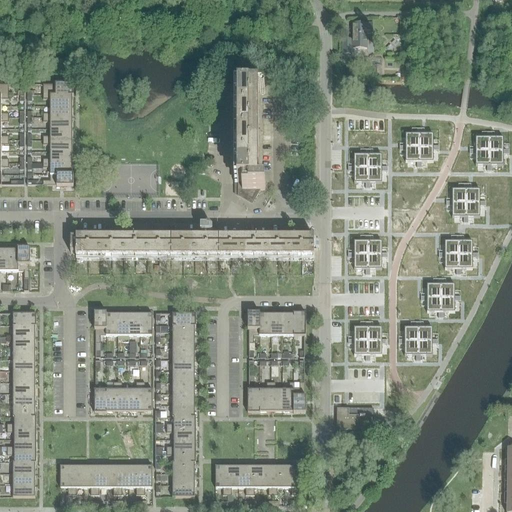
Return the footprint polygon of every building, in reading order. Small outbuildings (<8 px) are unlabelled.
[(367,36),(372,36),(372,25),(353,25),(353,40),(343,40),(342,55),(353,55),(353,50),(367,50),(367,36)] [(381,77),(382,66),(371,66),(371,77),(381,77)] [(0,96),(8,96),(8,86),(0,85),(0,96)] [(72,96),(72,97),(73,97),(73,85),(55,85),(55,86),(43,86),(43,96),(72,96)] [(245,198),(246,197),(249,198),(252,200),(257,191),(265,191),(265,184),(258,184),(258,89),(234,89),(234,184),(237,184),(237,194),(245,198)] [(0,107),(1,108),(1,101),(8,101),(8,96),(0,96),(0,107)] [(43,96),(43,101),(50,101),(50,108),(72,108),(72,97),(72,96),(43,96)] [(50,119),(72,119),(72,108),(50,108),(50,115),(43,115),(43,119),(50,119)] [(72,131),(72,119),(50,119),(43,119),(43,124),(50,124),(50,131),(72,131)] [(50,142),(72,142),(72,131),(50,131),(50,137),(43,137),(43,142),(50,142)] [(405,136),(405,150),(419,150),(419,136),(405,136)] [(419,136),(419,150),(433,150),(433,136),(419,136)] [(475,139),(475,153),(489,153),(489,139),(475,139)] [(489,139),(489,153),(503,153),(503,139),(489,139)] [(72,153),(72,142),(50,142),(43,142),(43,147),(50,147),(50,153),(72,153)] [(405,150),(405,164),(419,164),(419,150),(405,150)] [(419,150),(419,164),(433,164),(433,150),(419,150)] [(50,165),(72,165),(72,153),(50,153),(50,160),(43,160),(43,165),(50,165)] [(475,153),(475,167),(489,167),(489,153),(475,153)] [(489,153),(489,167),(503,167),(503,153),(489,153)] [(354,156),(354,170),(368,170),(368,156),(354,156)] [(368,156),(368,170),(382,170),(382,156),(368,156)] [(72,176),(72,165),(50,165),(43,165),(43,170),(50,170),(50,177),(57,177),(57,176),(72,176)] [(354,170),(354,184),(368,184),(368,170),(354,170)] [(368,170),(368,184),(382,184),(382,170),(368,170)] [(57,188),(73,188),(73,176),(72,176),(57,176),(57,177),(50,177),(50,182),(43,182),(43,186),(57,186),(57,188)] [(452,191),(452,205),(466,205),(466,191),(452,191)] [(466,191),(466,205),(480,205),(480,191),(466,191)] [(452,205),(452,219),(466,219),(466,205),(452,205)] [(466,205),(466,219),(480,219),(480,205),(466,205)] [(202,238),(212,238),(212,236),(212,227),(209,224),(204,224),(202,226),(202,238)] [(314,238),(262,238),(212,238),(202,238),(76,238),(76,239),(71,239),(71,254),(77,254),(77,262),(314,262),(314,238)] [(354,243),(354,257),(368,257),(368,243),(354,243)] [(368,243),(368,257),(382,257),(382,243),(368,243)] [(445,243),(445,257),(459,257),(459,243),(445,243)] [(459,243),(459,257),(473,257),(473,243),(459,243)] [(18,273),(24,273),(24,280),(29,280),(29,267),(30,267),(30,250),(18,250),(18,251),(18,273)] [(7,273),(18,273),(18,251),(7,251),(7,273)] [(354,257),(354,271),(368,271),(368,257),(354,257)] [(368,257),(368,271),(382,271),(382,257),(368,257)] [(445,257),(445,271),(459,271),(459,257),(445,257)] [(459,257),(459,271),(473,271),(473,257),(459,257)] [(426,286),(426,300),(440,300),(440,286),(426,286)] [(440,286),(440,300),(454,300),(454,286),(440,286)] [(426,300),(426,314),(440,314),(440,300),(426,300)] [(440,300),(440,314),(454,314),(454,300),(440,300)] [(107,314),(94,314),(94,331),(96,331),(96,344),(101,344),(101,338),(106,338),(106,331),(106,316),(107,316),(107,314)] [(259,338),(259,316),(260,316),(260,314),(247,314),(247,331),(249,331),(249,345),(255,345),(255,338),(259,338)] [(294,338),(304,338),(306,338),(306,314),(293,314),(293,316),(294,316),(294,338)] [(13,328),(35,328),(36,328),(36,316),(13,316),(13,328)] [(106,331),(106,338),(117,338),(117,316),(107,316),(106,316),(106,331)] [(129,316),(117,316),(117,338),(129,338),(129,316)] [(140,316),(129,316),(129,338),(140,338),(140,316)] [(140,338),(151,337),(151,338),(152,338),(152,316),(140,316),(140,338)] [(194,328),(196,328),(196,316),(172,316),(172,328),(194,328)] [(271,316),(260,316),(259,316),(259,338),(271,338),(271,316)] [(282,316),(271,316),(271,338),(282,338),(282,316)] [(282,338),(294,338),(294,316),(293,316),(289,316),(282,316),(282,338)] [(13,328),(13,339),(35,339),(35,328),(13,328)] [(172,328),(172,339),(195,339),(194,328),(172,328)] [(354,329),(354,343),(368,343),(368,329),(354,329)] [(368,329),(368,343),(382,343),(382,329),(368,329)] [(404,329),(404,343),(418,343),(418,329),(404,329)] [(418,329),(418,343),(432,343),(432,329),(418,329)] [(13,339),(13,350),(35,350),(35,339),(13,339)] [(195,339),(172,339),(172,350),(194,350),(195,339)] [(354,343),(354,357),(368,357),(368,343),(354,343)] [(368,343),(368,357),(382,357),(382,343),(368,343)] [(404,343),(404,357),(418,357),(418,343),(404,343)] [(418,343),(418,357),(432,357),(432,343),(418,343)] [(13,350),(13,362),(35,362),(35,350),(13,350)] [(172,350),(172,362),(194,362),(194,350),(172,350)] [(13,362),(13,373),(35,373),(35,362),(13,362)] [(172,362),(172,373),(194,373),(194,362),(172,362)] [(35,373),(13,373),(13,385),(35,385),(35,373)] [(194,373),(172,373),(172,385),(194,385),(194,373)] [(259,413),(260,413),(271,413),(271,384),(266,384),(266,391),(259,391),(259,413)] [(271,384),(271,413),(282,413),(282,391),(276,391),(276,384),(271,384)] [(289,391),(282,391),(282,413),(293,414),(294,414),(294,391),(294,384),(289,384),(289,391)] [(294,414),(293,414),(293,415),(306,415),(306,398),(304,398),(304,384),(298,384),(298,391),(294,391),(294,414)] [(35,396),(35,385),(13,385),(13,396),(35,396)] [(106,391),(106,413),(107,413),(118,413),(118,385),(113,385),(113,391),(107,391),(106,391)] [(118,385),(118,413),(129,413),(129,391),(122,391),(122,385),(118,385)] [(129,391),(129,413),(140,413),(140,385),(136,385),(136,391),(129,391)] [(140,385),(140,413),(152,413),(152,391),(151,391),(145,391),(145,385),(140,385)] [(172,385),(172,396),(194,396),(194,385),(172,385)] [(106,391),(96,391),(95,391),(94,391),(94,409),(94,415),(107,415),(107,413),(106,413),(106,391)] [(259,391),(249,391),(247,391),(247,415),(260,415),(260,413),(259,413),(259,391)] [(13,407),(35,407),(35,396),(13,396),(13,407)] [(172,396),(172,407),(194,407),(194,396),(172,396)] [(35,419),(35,418),(35,407),(13,407),(13,419),(14,419),(35,419)] [(172,407),(172,419),(174,419),(194,419),(194,418),(194,407),(172,407)] [(337,410),(337,431),(371,431),(371,417),(349,416),(349,410),(337,410)] [(7,430),(36,430),(36,418),(35,418),(35,419),(14,419),(14,425),(7,425),(7,430)] [(196,430),(196,418),(194,418),(194,419),(174,419),(174,425),(167,425),(167,430),(196,430)] [(36,442),(36,430),(7,430),(7,435),(14,435),(14,442),(36,442)] [(196,442),(196,430),(167,430),(167,435),(174,435),(174,442),(196,442)] [(7,453),(36,453),(36,442),(14,442),(14,448),(7,448),(7,453)] [(196,453),(196,442),(174,442),(174,448),(167,448),(167,453),(196,453)] [(36,465),(36,453),(7,453),(7,458),(14,458),(14,464),(35,464),(35,465),(36,465)] [(196,465),(196,453),(167,453),(167,458),(174,458),(174,464),(194,464),(194,465),(196,465)] [(35,464),(14,464),(13,464),(13,476),(35,476),(35,465),(35,464)] [(194,476),(194,465),(194,464),(174,464),(172,464),(172,476),(194,476)] [(72,468),(60,468),(60,490),(61,490),(68,490),(68,497),(72,497),(72,468)] [(72,497),(76,497),(76,490),(83,490),(83,468),(72,468),(72,497)] [(83,490),(90,490),(90,497),(95,497),(95,468),(83,468),(83,490)] [(95,497),(99,497),(99,490),(106,490),(106,468),(95,468),(95,497)] [(106,490),(113,490),(113,497),(118,497),(118,468),(106,468),(106,490)] [(118,497),(122,497),(122,490),(129,490),(129,468),(118,468),(118,497)] [(129,490),(136,490),(136,497),(140,497),(140,468),(129,468),(129,490)] [(140,497),(145,497),(145,490),(151,490),(152,490),(152,468),(140,468),(140,497)] [(227,468),(215,468),(215,490),(216,490),(223,490),(223,497),(227,497),(227,468)] [(239,490),(239,468),(227,468),(227,497),(231,497),(231,490),(239,490)] [(239,490),(240,490),(246,490),(246,497),(250,497),(250,468),(239,468),(239,490)] [(250,497),(253,497),(254,497),(254,490),(261,490),(261,468),(250,468),(250,497)] [(261,490),(268,490),(268,497),(273,497),(273,468),(261,468),(261,490)] [(273,497),(274,497),(277,497),(277,490),(284,490),(284,468),(273,468),(273,497)] [(284,490),(291,490),(291,497),(296,497),(296,468),(284,468),(284,490)] [(13,487),(35,487),(35,476),(13,476),(13,487)] [(194,487),(194,476),(172,476),(172,487),(194,487)] [(35,487),(13,487),(13,498),(13,499),(35,499),(35,487)] [(172,487),(172,498),(172,499),(194,499),(194,487),(172,487)]
